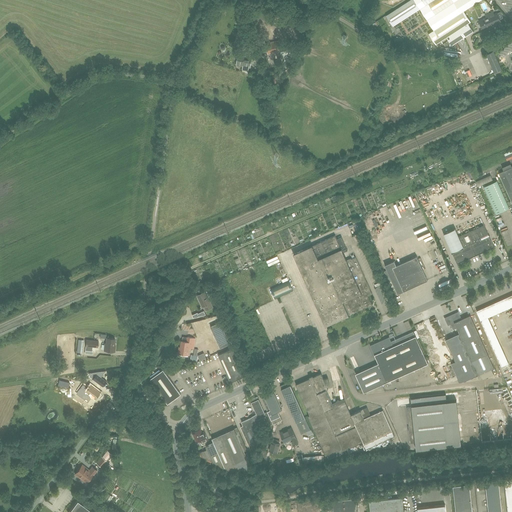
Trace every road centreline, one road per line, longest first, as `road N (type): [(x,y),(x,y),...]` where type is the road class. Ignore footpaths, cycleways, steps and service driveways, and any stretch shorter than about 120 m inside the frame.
road 1 (unclassified): [(126,380),(175,82),(212,0)]
road 2 (tertiary): [(179,428),(208,404),(511,267)]
road 3 (unclassified): [(511,33),(464,58),(426,59),(392,52),(327,14),(236,0)]
road 4 (track): [(142,298),(171,293),(194,267),(351,198)]
road 5 (track): [(0,315),(150,248)]
road 6 (unclassified): [(29,511),(126,380)]
